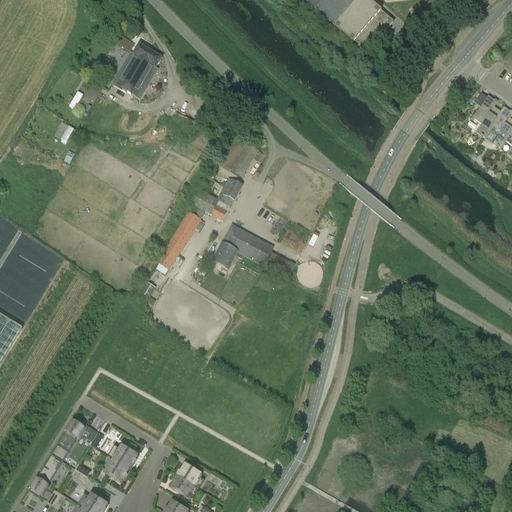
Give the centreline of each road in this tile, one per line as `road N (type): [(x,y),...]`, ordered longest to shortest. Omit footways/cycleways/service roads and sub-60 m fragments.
road 1 (tertiary): [(263,511),(305,435),(384,167),(461,61)]
road 2 (unclassified): [(511,308),(354,189),(152,0)]
